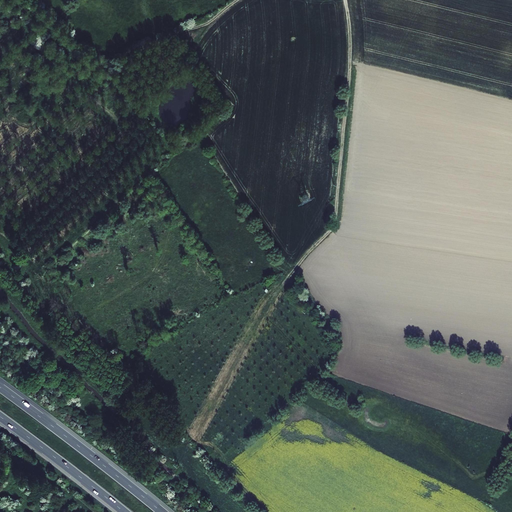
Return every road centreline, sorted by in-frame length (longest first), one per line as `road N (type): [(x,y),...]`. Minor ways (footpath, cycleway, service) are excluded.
road 1 (track): [(343,0),(347,50),(333,227),(292,271)]
road 2 (motorway): [(161,511),(0,386)]
road 3 (motorway): [(0,416),(124,511)]
